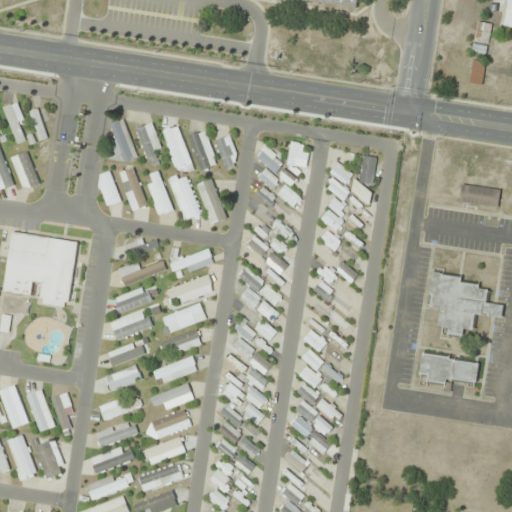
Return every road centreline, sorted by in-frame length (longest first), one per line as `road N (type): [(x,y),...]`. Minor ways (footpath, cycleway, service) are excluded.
road 1 (secondary): [(93,67),(511,128)]
road 2 (residential): [(0,85),(393,147)]
road 3 (residential): [(251,123),(196,511)]
road 4 (residential): [(323,137),(265,511)]
road 5 (residential): [(393,147),(336,511)]
road 6 (residential): [(107,223),(66,511)]
road 7 (residential): [(0,207),(234,242)]
road 8 (residential): [(93,67),(70,96),(50,215)]
road 9 (residential): [(77,219),(98,100),(93,67)]
